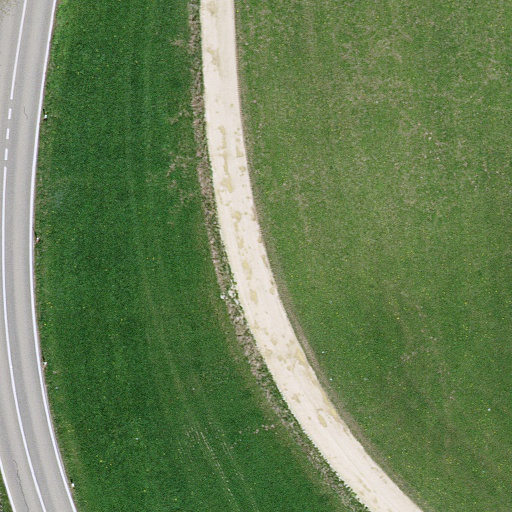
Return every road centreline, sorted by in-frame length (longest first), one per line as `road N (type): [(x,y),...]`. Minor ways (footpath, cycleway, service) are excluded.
road 1 (track): [(221,0),(243,230),(284,355),(356,466),(407,511)]
road 2 (tertiary): [(47,511),(16,375),(6,268),(8,160),(29,0)]
